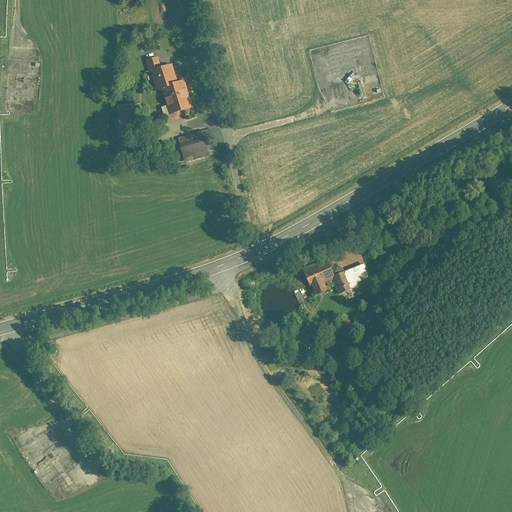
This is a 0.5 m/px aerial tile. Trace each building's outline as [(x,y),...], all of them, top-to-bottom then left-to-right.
[(168,116),(194,108),(184,79),(177,81),(172,64),(160,68),(157,58),(146,62),(156,92),(160,90),(168,116)] [(141,104),(116,106),(118,139),(143,137),(141,104)] [(203,132),(178,139),(184,164),(209,157),(203,132)] [(332,282),(338,296),(356,288),(357,283),(370,278),(364,264),(344,272),(342,267),(333,264),(329,266),(326,260),(301,270),(310,291),(312,291),(315,297),(328,292),(325,285),(332,282)] [(349,320),(337,321),(338,329),(350,329),(349,320)] [(316,328),(295,328),(295,341),(316,342),(316,328)]
